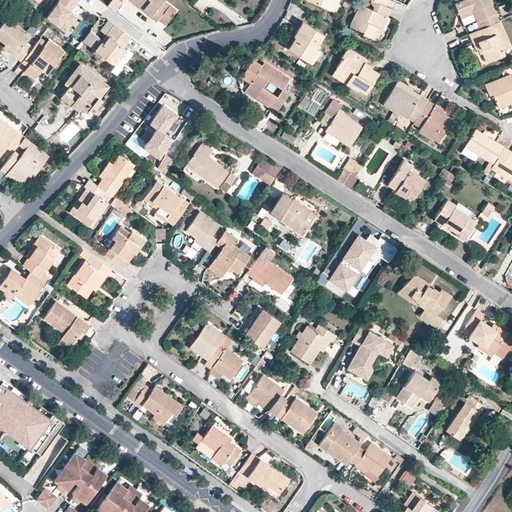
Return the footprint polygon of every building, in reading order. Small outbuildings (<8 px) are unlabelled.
[(78,0),(58,0),(46,16),(66,31),(77,17),(69,11),(78,0)] [(118,0),(111,0),(107,6),(115,12),(122,2),(118,0)] [(152,14),(133,0),(129,0),(150,16),(152,14)] [(176,10),(163,0),(133,0),(152,14),(150,16),(157,21),(158,19),(165,24),(176,10)] [(201,9),(209,1),(208,0),(195,0),(193,2),(201,9)] [(308,0),(333,11),(337,0),(308,0)] [(384,30),(390,17),(387,16),(391,8),(386,6),(372,0),(371,0),(368,7),(359,4),(349,26),(363,32),(362,34),(376,40),(382,28),(384,30)] [(498,20),(489,0),(463,0),(455,4),(460,15),(472,10),(480,28),(498,20)] [(30,37),(6,19),(0,26),(0,40),(5,44),(17,53),(15,56),(22,61),(33,47),(26,42),(30,37)] [(106,34),(115,24),(109,19),(100,30),(106,34)] [(510,46),(499,20),(480,28),(469,33),(473,43),(477,41),(487,62),(504,55),(502,50),(510,46)] [(315,48),(324,34),(303,21),(293,36),(295,37),(287,49),(310,63),(318,50),(315,48)] [(123,47),(131,37),(115,24),(106,34),(109,36),(103,43),(101,42),(94,50),(111,63),(117,55),(120,57),(126,49),(123,47)] [(102,40),(90,30),(82,41),(94,50),(101,42),(102,40)] [(64,51),(48,39),(46,42),(40,38),(33,47),(22,61),(28,66),(24,70),(35,78),(42,69),(49,61),(54,64),(64,51)] [(17,53),(5,44),(3,47),(15,56),(17,53)] [(378,74),(371,69),(371,67),(362,62),(361,63),(357,61),(359,59),(354,56),(356,53),(347,48),(341,58),(342,58),(332,75),(358,91),(359,89),(366,93),(378,74)] [(132,54),(126,49),(120,57),(117,55),(111,63),(118,68),(124,61),(126,62),(132,54)] [(367,60),(356,53),(354,56),(359,59),(357,61),(361,63),(362,62),(365,63),(367,60)] [(242,77),(250,83),(245,91),(256,98),(258,95),(278,109),(288,93),(282,89),(289,79),(263,62),(261,66),(252,60),(242,77)] [(47,73),(54,64),(49,61),(42,69),(47,73)] [(106,84),(80,64),(65,83),(69,86),(61,97),(71,104),(73,101),(81,107),(87,112),(92,106),(99,96),(97,95),(106,84)] [(511,77),(511,74),(485,85),(489,95),(493,93),(498,107),(511,102),(510,99),(511,98),(511,77)] [(413,89),(398,79),(395,85),(418,99),(420,95),(412,90),(413,89)] [(99,96),(108,85),(106,84),(97,95),(99,96)] [(414,121),(428,100),(420,95),(418,99),(395,85),(383,104),(407,118),(407,117),(414,121)] [(278,109),(258,95),(256,98),(277,111),(278,109)] [(94,108),(102,99),(99,96),(92,106),(94,108)] [(362,126),(338,111),(342,105),(333,100),(325,112),(333,117),(325,130),(349,146),(362,126)] [(438,142),(452,119),(442,113),(433,108),(435,104),(428,100),(414,121),(413,123),(420,128),(419,130),(438,142)] [(54,113),(67,120),(74,109),(61,101),(54,113)] [(73,101),(71,104),(79,111),(81,107),(73,101)] [(444,110),(435,104),(433,108),(442,113),(444,110)] [(149,124),(157,129),(163,133),(176,114),(162,105),(149,124)] [(327,127),(333,117),(325,112),(318,122),(327,127)] [(393,123),(398,116),(392,112),(388,120),(393,123)] [(24,137),(11,126),(8,130),(5,128),(8,124),(0,117),(0,149),(3,152),(7,147),(13,152),(14,150),(18,144),(24,137)] [(163,133),(157,129),(144,147),(159,157),(171,138),(163,133)] [(482,133),(475,129),(465,146),(478,154),(489,161),(483,172),(487,174),(490,168),(504,146),(486,136),(485,135),(482,133)] [(295,138),(284,131),(280,136),(292,144),(295,138)] [(20,154),(14,150),(13,152),(0,168),(7,173),(9,170),(13,172),(11,175),(17,179),(22,180),(30,170),(35,173),(49,155),(24,137),(18,144),(24,149),(20,154)] [(230,172),(208,156),(213,149),(202,141),(186,165),(218,188),(220,186),(226,190),(235,178),(229,174),(230,172)] [(478,154),(465,146),(461,152),(475,160),(478,154)] [(511,181),(511,151),(504,146),(490,168),(511,181)] [(120,154),(113,164),(109,169),(105,166),(99,175),(103,178),(98,185),(111,195),(112,196),(135,164),(120,154)] [(164,174),(173,160),(165,155),(157,168),(164,174)] [(350,172),(356,162),(350,158),(343,168),(350,172)] [(412,201),(425,180),(409,169),(412,165),(403,159),(387,184),(395,189),(393,193),(403,199),(405,197),(412,201)] [(355,176),(362,166),(356,162),(350,172),(355,176)] [(270,174),(259,167),(254,174),(265,181),(270,174)] [(438,174),(449,179),(453,173),(442,167),(438,174)] [(27,183),(35,173),(30,170),(22,180),(27,183)] [(94,220),(77,208),(94,183),(90,179),(84,187),(86,188),(69,211),(89,225),(94,220)] [(189,203),(156,180),(143,198),(153,205),(157,209),(156,210),(167,218),(166,219),(173,224),(189,203)] [(98,185),(94,183),(77,208),(94,220),(111,195),(98,185)] [(315,213),(282,191),(269,212),(268,211),(260,225),(269,231),(278,217),(302,233),(315,213)] [(447,227),(457,233),(460,228),(468,234),(478,219),(470,214),(468,216),(454,207),(455,204),(446,199),(434,218),(443,224),(445,221),(449,224),(447,227)] [(128,218),(133,211),(120,201),(115,208),(128,218)] [(149,210),(153,205),(146,201),(143,206),(149,210)] [(488,217),(495,207),(488,202),(481,213),(488,217)] [(167,218),(156,210),(154,214),(164,221),(166,219),(167,218)] [(212,236),(219,225),(199,211),(186,230),(195,237),(205,244),(203,247),(209,251),(215,243),(218,240),(212,236)] [(241,229),(231,221),(228,225),(239,232),(241,229)] [(132,252),(138,245),(140,247),(145,240),(132,230),(130,233),(121,226),(112,237),(115,240),(109,248),(105,255),(122,267),(132,252)] [(464,240),(468,234),(460,228),(457,233),(456,235),(464,240)] [(249,256),(234,245),(238,239),(225,229),(218,240),(215,243),(221,248),(210,263),(224,273),(228,266),(237,273),(249,256)] [(29,257),(43,238),(40,235),(26,255),(29,257)] [(388,263),(397,249),(379,237),(376,242),(368,236),(365,240),(358,236),(329,281),(346,292),(367,260),(374,265),(380,257),(388,263)] [(109,248),(115,240),(112,237),(106,246),(109,248)] [(205,244),(195,237),(193,239),(203,247),(205,244)] [(59,249),(43,238),(29,257),(23,266),(30,271),(39,277),(43,272),(59,249)] [(281,294),(292,278),(268,261),(274,252),(266,246),(246,273),(253,278),(255,275),(265,282),(281,294)] [(106,276),(111,269),(84,249),(80,255),(86,259),(67,284),(86,297),(92,288),(102,274),(106,276)] [(224,273),(210,263),(208,267),(221,277),(224,273)] [(45,281),(39,277),(30,271),(25,278),(11,268),(0,283),(0,287),(6,291),(14,295),(28,305),(42,286),(45,281)] [(43,272),(39,277),(45,281),(49,276),(43,272)] [(96,290),(106,276),(102,274),(92,288),(96,290)] [(442,309),(451,295),(441,289),(439,291),(433,287),(433,286),(414,274),(402,286),(419,302),(418,304),(424,308),(419,316),(438,327),(443,319),(436,315),(441,308),(442,309)] [(265,282),(255,275),(253,278),(252,279),(262,286),(265,282)] [(50,292),(53,287),(45,281),(42,286),(50,292)] [(419,302),(402,286),(397,292),(417,305),(418,304),(419,302)] [(69,347),(77,336),(81,331),(84,333),(90,325),(55,301),(43,318),(64,332),(58,340),(69,347)] [(262,347),(280,321),(262,308),(251,324),(254,326),(247,336),(262,347)] [(502,358),(511,342),(511,335),(507,332),(507,333),(497,326),(495,329),(491,327),(480,320),(484,314),(477,309),(465,327),(472,331),(468,336),(479,343),(494,353),(502,358)] [(219,343),(225,335),(206,322),(191,344),(203,352),(201,355),(207,360),(219,343)] [(251,324),(249,322),(242,332),(247,336),(254,326),(251,324)] [(318,348),(326,337),(330,340),(332,342),(336,335),(319,324),(315,330),(308,326),(303,333),(299,339),(291,351),(309,363),(318,348)] [(387,357),(393,345),(384,340),(385,338),(360,325),(351,340),(360,345),(349,366),(358,371),(368,368),(370,365),(377,352),(387,357)] [(468,336),(472,331),(465,327),(462,332),(468,336)] [(402,338),(392,332),(388,338),(398,345),(402,338)] [(231,339),(225,335),(219,343),(225,348),(231,339)] [(330,340),(326,337),(318,348),(323,351),(330,340)] [(69,347),(58,340),(56,343),(67,350),(69,347)] [(225,348),(219,343),(207,360),(204,364),(210,368),(212,366),(230,378),(243,360),(225,348)] [(494,353),(479,343),(477,347),(491,356),(494,353)] [(203,352),(191,344),(189,346),(201,355),(203,352)] [(417,362),(422,355),(410,347),(401,362),(409,368),(414,361),(417,362)] [(260,358),(256,355),(249,365),(253,368),(260,358)] [(257,372),(265,361),(260,358),(253,368),(257,372)] [(155,369),(148,364),(141,373),(149,378),(155,369)] [(370,365),(368,368),(358,371),(349,366),(347,368),(367,379),(372,370),(370,365)] [(222,373),(212,366),(210,368),(208,371),(219,378),(222,373)] [(430,399),(441,383),(432,376),(429,380),(414,370),(396,396),(406,403),(413,391),(419,395),(421,393),(430,399)] [(269,407),(268,409),(275,414),(283,402),(286,398),(280,394),(283,389),(262,374),(245,399),(254,406),(257,402),(259,400),(269,407)] [(0,425),(21,440),(25,436),(43,450),(63,422),(51,413),(48,417),(37,409),(20,397),(9,389),(12,385),(0,376),(0,425)] [(133,402),(145,385),(137,379),(125,396),(133,402)] [(23,393),(12,385),(9,389),(20,397),(23,393)] [(182,405),(154,385),(151,389),(145,385),(133,402),(140,407),(142,404),(154,413),(152,416),(163,424),(172,412),(175,414),(182,405)] [(412,407),(419,395),(413,391),(406,403),(412,407)] [(430,399),(421,393),(419,395),(429,401),(430,399)] [(471,424),(484,405),(469,395),(466,399),(459,394),(452,404),(459,409),(445,429),(459,439),(465,429),(461,426),(465,420),(471,424)] [(443,408),(447,402),(437,396),(434,401),(443,408)] [(302,434),(317,413),(296,398),(289,407),(283,402),(275,414),(281,418),(282,416),(292,423),(290,425),(302,434)] [(269,407),(259,400),(257,402),(268,409),(269,407)] [(438,416),(443,408),(434,401),(428,410),(438,416)] [(51,413),(40,405),(37,409),(48,417),(51,413)] [(292,423),(282,416),(281,418),(290,425),(292,423)] [(471,424),(465,420),(461,426),(465,429),(459,439),(461,440),(471,424)] [(359,446),(368,434),(359,428),(355,433),(359,437),(357,440),(341,429),(343,427),(334,421),(318,444),(346,464),(349,460),(359,446)] [(241,450),(229,442),(231,439),(211,424),(203,437),(201,440),(216,451),(211,458),(221,465),(224,461),(230,465),(231,464),(240,451),(241,450)] [(201,440),(203,437),(197,432),(193,438),(199,443),(201,440)] [(25,436),(21,440),(40,454),(43,450),(25,436)] [(318,444),(310,439),(303,449),(311,455),(318,444)] [(216,451),(201,440),(199,443),(196,447),(211,458),(216,451)] [(377,476),(391,456),(371,442),(365,451),(359,446),(349,460),(355,464),(367,472),(369,470),(377,476)] [(65,488),(67,489),(74,480),(80,470),(85,474),(78,483),(71,493),(85,502),(106,473),(97,466),(90,462),(84,457),(75,450),(53,480),(65,488)] [(233,466),(242,453),(240,451),(231,464),(233,466)] [(86,453),(84,457),(90,462),(97,466),(100,463),(93,458),(86,453)] [(289,479),(251,453),(239,470),(260,484),(262,481),(268,485),(273,484),(281,490),(289,479)] [(401,463),(404,459),(396,453),(394,458),(401,463)] [(377,476),(369,470),(367,472),(355,464),(354,465),(374,480),(377,476)] [(406,467),(399,476),(408,483),(415,474),(406,467)] [(80,470),(74,480),(78,483),(85,474),(80,470)] [(236,487),(243,478),(238,475),(231,484),(236,487)] [(117,481),(96,510),(98,511),(114,511),(116,511),(123,501),(127,504),(121,511),(142,511),(149,503),(139,497),(132,492),(126,487),(117,481)] [(132,492),(139,497),(142,493),(129,484),(126,487),(132,492)] [(281,490),(273,484),(268,485),(279,493),(281,490)] [(48,509),(57,497),(44,488),(36,500),(48,509)] [(447,495),(435,488),(433,491),(444,499),(447,495)] [(436,511),(438,510),(412,491),(407,498),(410,500),(407,505),(404,503),(399,510),(402,511),(436,511)] [(0,506),(4,510),(10,503),(0,492),(0,506)] [(451,511),(453,511),(459,504),(454,500),(448,509),(451,511)] [(116,511),(117,511),(121,511),(127,504),(123,501),(116,511)]
